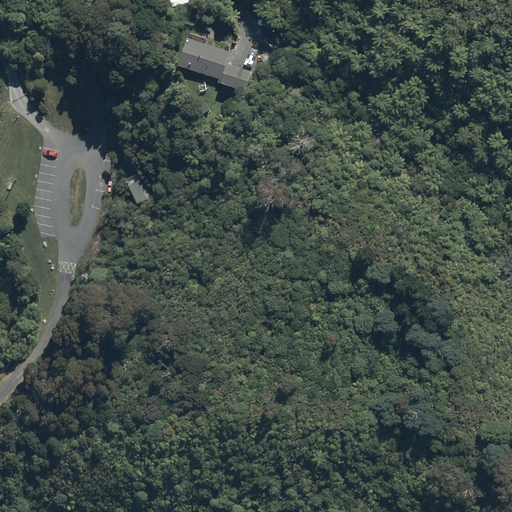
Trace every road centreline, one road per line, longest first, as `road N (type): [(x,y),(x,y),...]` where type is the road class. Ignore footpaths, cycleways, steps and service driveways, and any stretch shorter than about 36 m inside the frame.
road 1 (unclassified): [(81,155),(93,195),(57,314),(39,352),(0,390)]
road 2 (track): [(81,155),(22,98),(0,45)]
